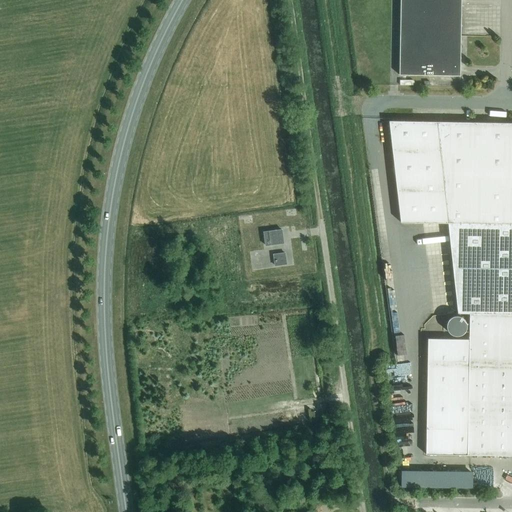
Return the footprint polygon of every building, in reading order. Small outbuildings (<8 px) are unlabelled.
[(400,0),(399,75),(460,76),(461,0),(400,0)] [(511,455),(511,123),(390,121),(400,223),(447,224),(457,314),(469,314),(469,340),(427,339),(425,455),(511,455)] [(265,246),(283,243),(282,230),(264,232),(265,246)] [(274,266),(286,264),(284,254),(273,255),(274,266)] [(447,324),(447,326),(447,328),(447,330),(448,331),(449,333),(450,334),(452,335),(453,336),(455,336),(457,336),(459,336),(461,336),(462,335),(464,334),(465,333),(466,331),(467,330),(467,328),(467,326),(467,324),(467,323),(466,321),(465,320),(464,318),(462,317),(461,316),(459,316),(457,316),(455,316),(453,316),(452,317),(450,318),(449,320),(448,321),(447,323),(447,324)]
